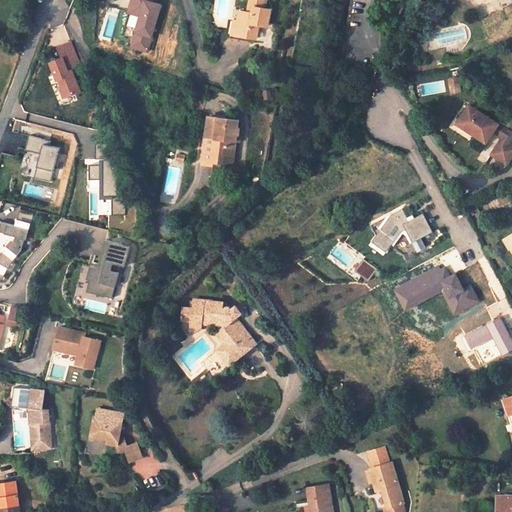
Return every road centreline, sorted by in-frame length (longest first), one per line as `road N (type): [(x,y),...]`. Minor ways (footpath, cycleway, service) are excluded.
road 1 (unknown): [(263,347),(285,378),(276,416),(264,436),(189,488),(270,474),(330,449),(371,475)]
road 2 (unknown): [(401,97),(387,107),(389,122),(506,310)]
road 3 (residential): [(382,62),(450,168),(475,180),(511,170)]
road 4 (residential): [(0,136),(50,0)]
